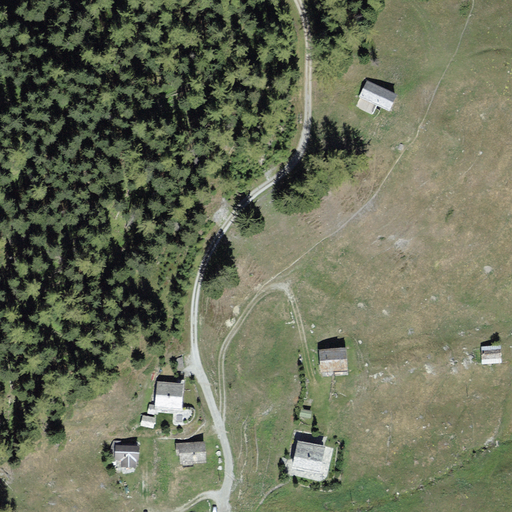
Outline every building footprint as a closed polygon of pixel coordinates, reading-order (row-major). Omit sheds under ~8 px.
[(408,89),(367,73),(359,93),(400,109),(408,89)] [(482,350),(483,366),(501,365),(500,348),(482,350)] [(319,353),(320,376),(346,374),(345,352),(319,353)] [(183,387),(157,384),(154,407),(150,406),(146,418),(142,417),(141,428),(154,431),(157,412),(181,414),(183,387)] [(204,444),(175,446),(177,467),(206,466),(204,444)] [(296,444),(292,470),(320,475),(324,449),(296,444)] [(139,449),(114,448),(113,463),(119,464),(118,470),(138,471),(139,449)]
